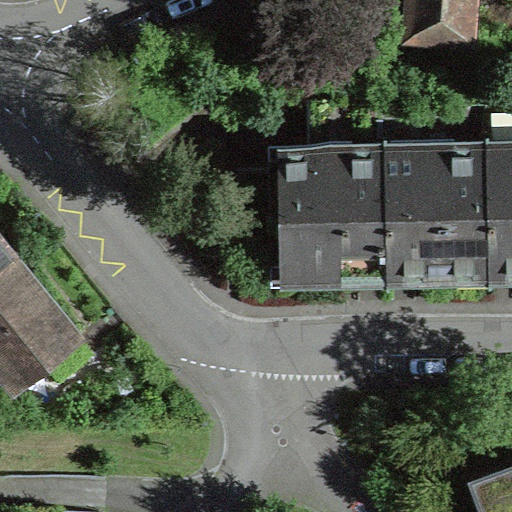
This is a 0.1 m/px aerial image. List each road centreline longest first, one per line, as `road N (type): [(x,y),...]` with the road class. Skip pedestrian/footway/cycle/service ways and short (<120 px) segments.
road 1 (residential): [(0,99),(213,350)]
road 2 (residential): [(213,350),(511,351)]
